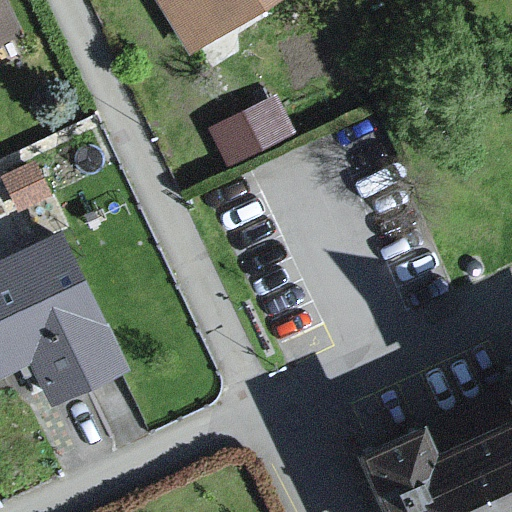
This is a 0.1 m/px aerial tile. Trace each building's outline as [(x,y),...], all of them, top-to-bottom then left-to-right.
[(142,0),(178,56),(274,0),(142,0)] [(0,10),(0,34),(9,30),(0,10)] [(273,80),(206,114),(227,154),(293,120),(273,80)] [(73,220),(0,254),(0,370),(42,353),(54,393),(137,365),(73,220)] [(511,511),(511,377),(509,379),(511,386),(511,422),(440,455),(427,428),(365,457),(390,511),(511,511)]
